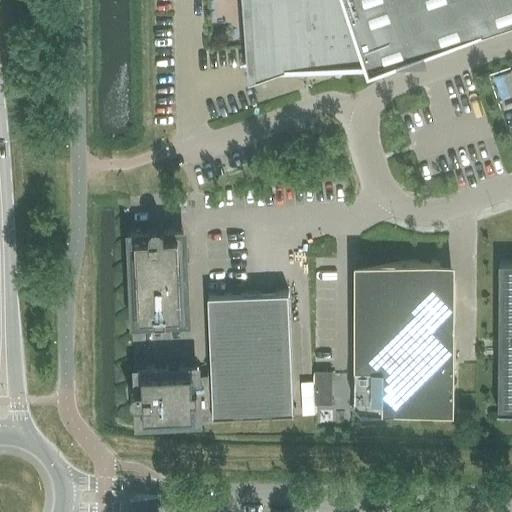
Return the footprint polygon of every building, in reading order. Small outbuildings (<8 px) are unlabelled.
[(511,0),(249,0),(255,75),(292,62),(295,71),(310,70),(311,63),(365,59),(369,69),(511,19),(511,0)] [(165,230),(163,226),(161,223),(157,223),(153,224),(151,227),(150,230),(131,231),(135,320),(187,318),(185,257),(188,257),(187,246),(184,247),(183,229),(165,230)] [(454,406),(455,281),(435,259),(359,259),(356,262),(355,377),(354,377),(353,411),(387,411),(387,409),(451,410),(454,406)] [(511,260),(500,260),(499,408),(498,408),(498,410),(511,410),(511,260)] [(212,373),(215,414),(294,410),(289,290),(209,294),(212,373)] [(215,414),(212,373),(198,374),(198,365),(138,368),(139,387),(135,388),(132,391),(131,394),(132,398),(135,401),(139,402),(140,421),(200,418),(200,415),(215,414)] [(332,369),(315,369),(315,380),(315,403),(332,403),(332,369)]
